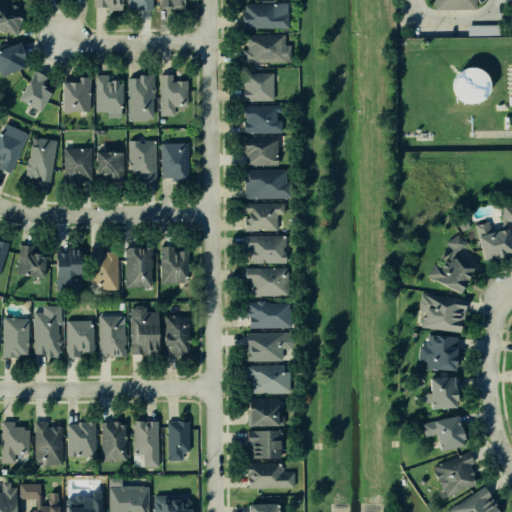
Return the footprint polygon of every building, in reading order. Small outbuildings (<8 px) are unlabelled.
[(0,0),(0,31),(10,34),(18,4),(0,0)] [(22,0),(27,11),(52,1),(51,0),(22,0)] [(93,0),(93,10),(116,9),(115,0),(93,0)] [(124,0),(125,10),(147,10),(146,0),(124,0)] [(183,0),(158,0),(158,8),(183,8),(183,0)] [(432,0),(472,0),(472,10),(433,11),(432,0)] [(237,3),(237,29),(285,28),(286,2),(237,3)] [(496,35),(496,25),(468,25),(468,35),(496,35)] [(237,35),(237,64),(290,62),(289,33),(237,35)] [(0,43),(0,77),(27,69),(18,38),(0,43)] [(485,105),(489,100),(492,93),(492,87),(490,80),(486,75),(481,71),(474,69),(467,69),(461,71),(455,76),(451,82),(450,89),(451,96),(454,102),(460,107),(466,110),(473,110),(479,109),(485,105)] [(239,72),(272,71),(272,101),(238,101),(239,72)] [(14,100),(36,112),(51,85),(29,73),(14,100)] [(151,74),(152,120),(183,119),(181,73),(151,74)] [(93,74),(93,113),(120,113),(120,74),(93,74)] [(127,75),(128,121),(152,120),(151,74),(127,75)] [(58,114),(87,114),(87,76),(57,77),(58,114)] [(239,107),(279,106),(280,132),(239,133),(239,107)] [(0,126),(23,138),(6,173),(0,170),(0,126)] [(33,137),(25,177),(47,182),(55,141),(33,137)] [(240,140),(279,138),(279,165),(240,166),(240,140)] [(126,140),(128,182),(155,181),(153,139),(126,140)] [(163,140),(163,182),(186,182),(186,140),(163,140)] [(62,147),(63,181),(86,181),(85,147),(62,147)] [(98,149),(97,179),(116,180),(117,150),(98,149)] [(240,166),(241,200),(283,200),(285,166),(240,166)] [(242,231),(241,205),(283,200),(284,232),(242,231)] [(502,221),(511,221),(511,207),(502,207),(502,221)] [(472,235),(504,227),(510,252),(479,262),(472,235)] [(241,262),(285,263),(284,232),(242,231),(241,262)] [(455,233),(464,244),(452,251),(443,238),(455,233)] [(0,239),(0,264),(8,242),(0,239)] [(18,239),(16,277),(38,278),(40,241),(18,239)] [(158,246),(159,288),(187,288),(186,246),(158,246)] [(88,247),(88,292),(115,292),(115,247),(88,247)] [(51,248),(51,290),(74,290),(75,249),(51,248)] [(123,249),(124,289),(149,289),(148,248),(123,249)] [(445,253),(470,263),(460,285),(425,275),(427,261),(440,265),(445,253)] [(242,269),(242,296),(289,293),(286,268),(242,269)] [(419,288),(463,298),(456,331),(411,326),(419,288)] [(242,303),(245,327),(293,327),(287,300),(242,303)] [(53,310),(53,355),(32,354),(30,308),(53,310)] [(185,310),(184,351),(162,350),(161,309),(185,310)] [(152,310),(153,352),(130,351),(129,310),(152,310)] [(122,312),(122,354),(94,357),(94,311),(122,312)] [(0,314),(23,316),(24,359),(0,357),(0,314)] [(86,318),(85,356),(62,355),(62,317),(86,318)] [(239,332),(241,361),(298,360),(292,332),(239,332)] [(424,333),(455,337),(453,370),(421,369),(424,333)] [(242,366),(240,394),(297,393),(293,365),(242,366)] [(425,375),(453,376),(455,407),(425,407),(425,375)] [(244,400),(242,424),(282,425),(282,398),(244,400)] [(421,419),(455,415),(461,445),(434,450),(431,435),(422,437),(421,419)] [(0,429),(1,420),(27,425),(25,461),(0,464),(0,429)] [(96,421),(123,420),(122,462),(96,462),(96,421)] [(127,420),(154,420),(155,469),(128,472),(127,420)] [(162,422),(187,421),(188,461),(162,463),(162,422)] [(65,423),(91,422),(91,462),(64,461),(65,423)] [(57,425),(34,424),(33,464),(58,465),(57,425)] [(242,429),(240,460),(281,460),(280,430),(242,429)] [(466,448),(472,463),(466,466),(474,484),(443,499),(428,466),(466,448)] [(241,464),(240,490),(299,491),(298,463),(241,464)] [(12,511),(0,511),(0,482),(8,483),(8,488),(13,488),(12,511)] [(19,482),(35,482),(35,498),(19,497),(19,482)] [(446,511),(485,484),(504,511),(446,511)] [(108,511),(108,486),(148,486),(148,511),(108,511)] [(69,511),(69,507),(84,507),(84,497),(94,497),(94,491),(102,491),(102,511),(69,511)] [(61,511),(61,506),(58,506),(58,492),(49,492),(49,498),(48,498),(47,505),(41,505),(41,511),(61,511)] [(154,511),(154,495),(176,494),(176,500),(184,499),(184,509),(194,509),(194,511),(154,511)] [(243,502),(243,511),(276,511),(276,502),(243,502)]
